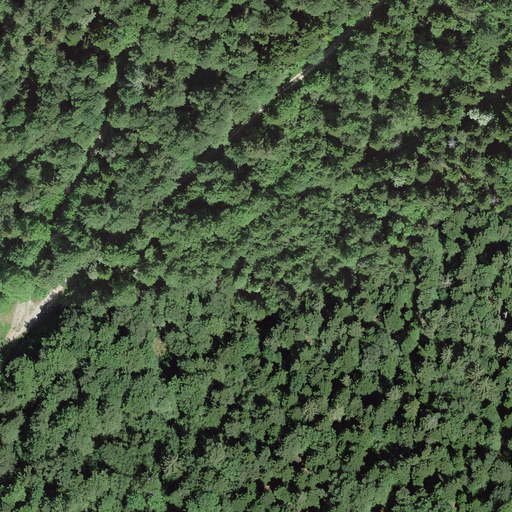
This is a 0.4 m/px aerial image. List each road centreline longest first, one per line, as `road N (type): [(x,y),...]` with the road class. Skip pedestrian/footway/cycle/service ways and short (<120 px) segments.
road 1 (track): [(20,327),(132,257),(240,222),(511,89)]
road 2 (track): [(0,349),(86,259),(380,0)]
road 3 (track): [(0,183),(116,100)]
